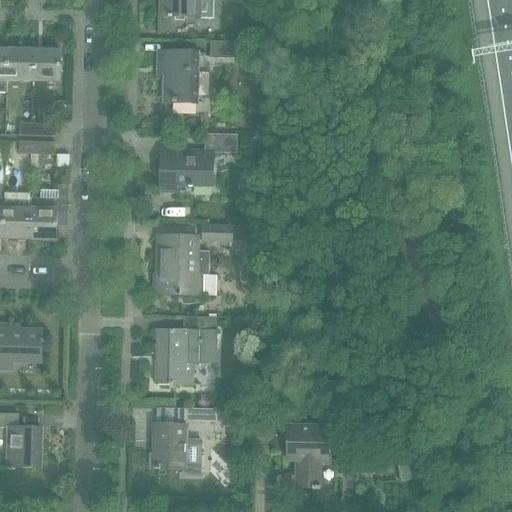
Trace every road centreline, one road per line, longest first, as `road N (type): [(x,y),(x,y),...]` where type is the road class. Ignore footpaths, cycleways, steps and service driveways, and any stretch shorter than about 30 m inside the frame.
road 1 (residential): [(88,289),(96,0)]
road 2 (residential): [(85,511),(88,289)]
